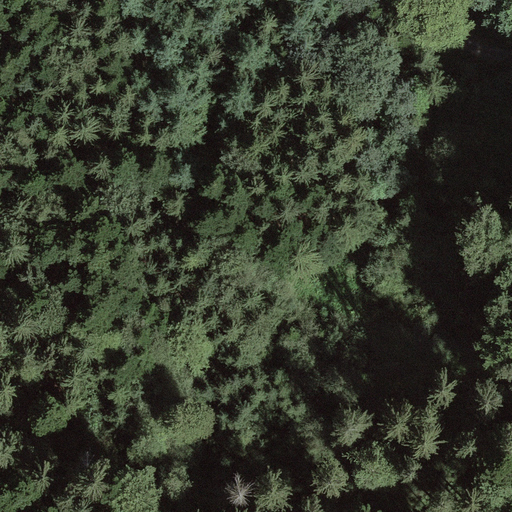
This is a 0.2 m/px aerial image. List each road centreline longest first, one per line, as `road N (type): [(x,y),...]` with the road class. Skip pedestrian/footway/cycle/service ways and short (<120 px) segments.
road 1 (track): [(511,376),(446,367),(392,348),(142,206),(84,183),(0,173)]
road 2 (track): [(375,0),(437,36),(511,60)]
